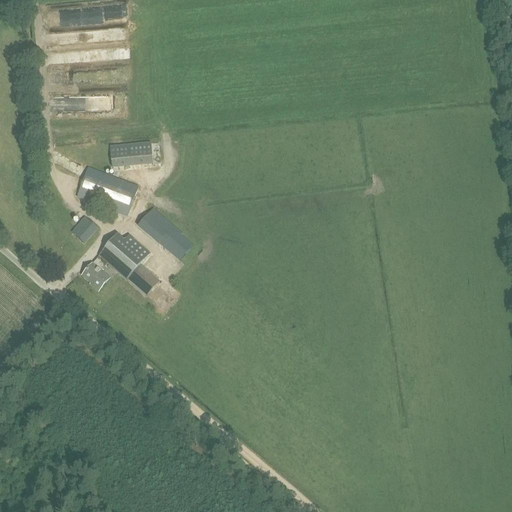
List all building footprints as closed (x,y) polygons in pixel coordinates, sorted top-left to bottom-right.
[(88,50),(88,63),(101,63),(101,50),(88,50)] [(112,58),(118,58),(119,51),(105,50),(104,61),(112,62),(112,58)] [(124,69),(113,70),(114,81),(124,81),(124,69)] [(112,170),(154,166),(152,143),(110,147),(112,170)] [(138,188),(88,169),(77,197),(127,217),(138,188)] [(159,246),(176,228),(154,209),(138,228),(159,246)] [(97,229),(86,218),(72,233),(84,244),(97,229)] [(183,234),(176,228),(160,246),(180,262),(194,246),(182,236),(183,234)] [(147,297),(160,282),(141,266),(150,254),(123,230),(100,257),(101,258),(94,265),(93,265),(83,276),(91,284),(92,282),(101,290),(110,279),(101,272),(108,264),(147,297)] [(167,318),(185,298),(173,287),(155,307),(167,318)]
